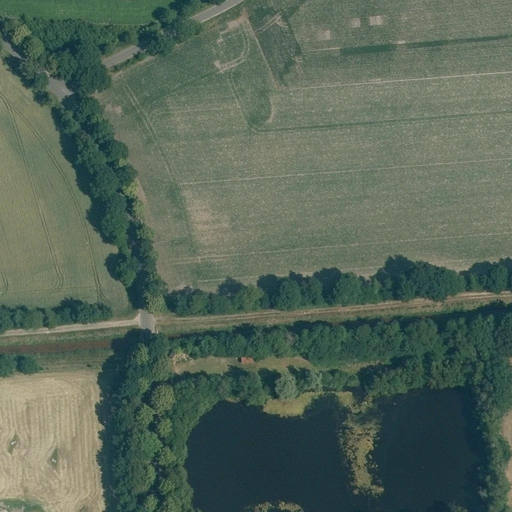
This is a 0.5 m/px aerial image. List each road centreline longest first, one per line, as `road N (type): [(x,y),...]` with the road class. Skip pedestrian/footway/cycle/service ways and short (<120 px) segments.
road 1 (residential): [(165,511),(148,298),(95,151),(57,87)]
road 2 (residential): [(57,87),(233,0)]
